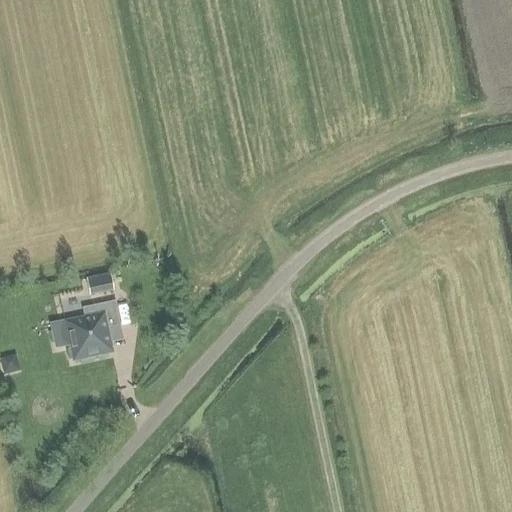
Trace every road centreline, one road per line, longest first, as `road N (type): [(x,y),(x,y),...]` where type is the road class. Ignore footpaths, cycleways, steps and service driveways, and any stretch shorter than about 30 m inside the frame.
road 1 (unclassified): [(73,511),(273,286),(330,234),(418,182),(511,157)]
road 2 (track): [(273,286),(295,315),(337,511)]
